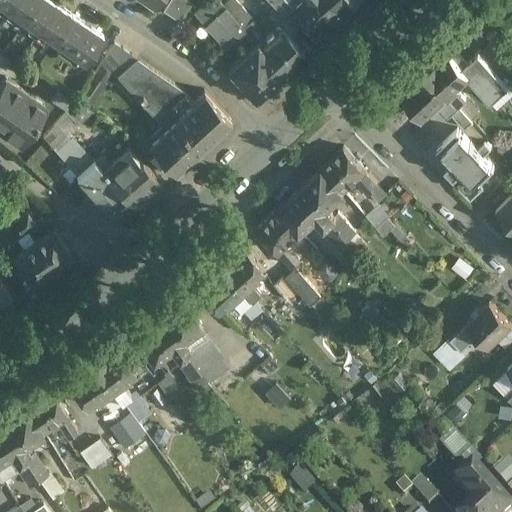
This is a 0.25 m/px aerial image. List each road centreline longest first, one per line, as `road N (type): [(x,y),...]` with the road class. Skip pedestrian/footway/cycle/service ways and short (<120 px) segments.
road 1 (residential): [(333,95),(511,274)]
road 2 (residential): [(276,142),(83,0)]
road 3 (tertiary): [(125,272),(276,142)]
road 4 (residential): [(0,163),(125,272)]
road 5 (tertiary): [(0,361),(125,272)]
road 6 (tertiary): [(333,95),(448,0)]
